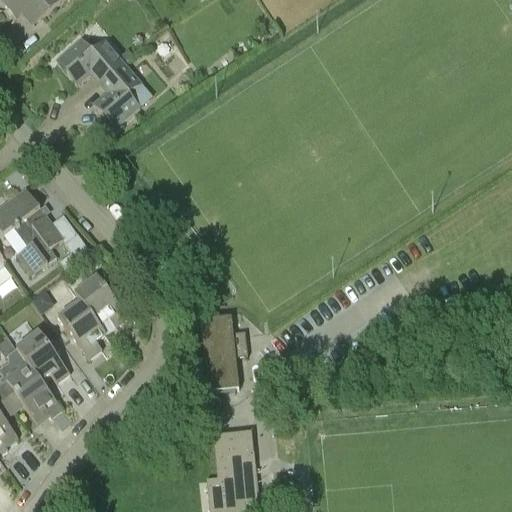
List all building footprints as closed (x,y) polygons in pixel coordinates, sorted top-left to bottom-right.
[(0,0),(0,1),(19,22),(22,19),(31,31),(67,0),(0,0)] [(82,44),(57,66),(77,90),(94,75),(102,84),(99,87),(99,88),(103,85),(123,67),(104,46),(93,56),(82,44)] [(118,61),(123,67),(133,58),(128,53),(118,61)] [(94,109),(114,133),(140,111),(130,99),(142,89),(123,67),(103,85),(111,94),(94,109)] [(33,279),(56,261),(50,253),(63,244),(27,194),(0,213),(0,235),(3,240),(14,232),(29,251),(18,259),(33,279)] [(65,248),(76,263),(90,253),(79,238),(65,248)] [(68,288),(81,305),(82,305),(100,330),(109,324),(115,332),(128,322),(112,300),(115,298),(114,297),(111,299),(97,281),(89,287),(82,277),(68,288)] [(106,338),(100,330),(82,305),(81,305),(59,322),(89,363),(102,354),(96,346),(106,338)] [(231,321),(200,325),(208,396),(212,396),(212,399),(236,396),(235,393),(239,393),(236,362),(248,361),(245,337),(233,338),(231,321)] [(17,352),(42,386),(51,379),(57,387),(70,378),(40,336),(17,352)] [(17,352),(17,353),(8,360),(8,368),(0,373),(0,376),(3,381),(0,383),(0,385),(3,389),(0,391),(0,398),(12,414),(22,407),(37,428),(50,419),(51,421),(62,413),(42,386),(17,352)] [(354,358),(345,364),(352,375),(360,369),(354,358)] [(12,414),(0,398),(0,459),(8,453),(6,451),(18,442),(3,421),(12,414)] [(254,457),(252,436),(213,440),(215,461),(217,482),(206,484),(209,511),(246,511),(246,508),(260,506),(254,457)]
